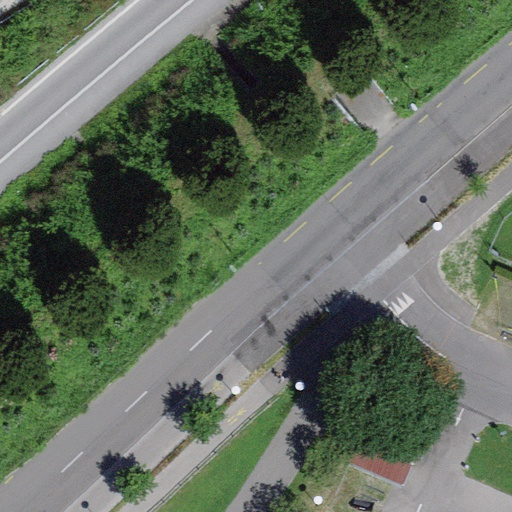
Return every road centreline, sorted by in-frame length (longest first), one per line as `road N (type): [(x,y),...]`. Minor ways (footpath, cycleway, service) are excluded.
road 1 (residential): [(17,511),(339,222)]
road 2 (residential): [(339,222),(432,331),(511,377)]
road 3 (residential): [(339,222),(511,72)]
road 4 (trunk): [(0,142),(164,0)]
